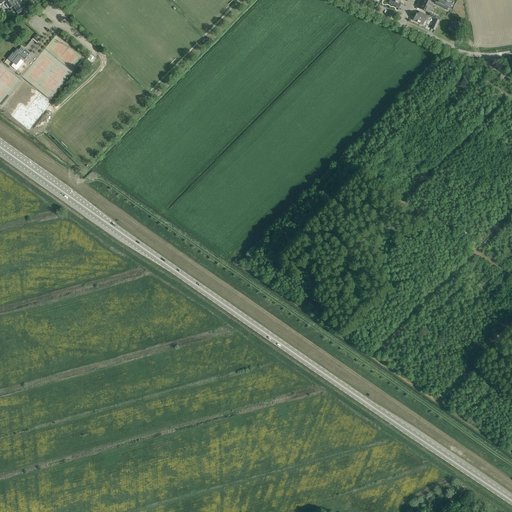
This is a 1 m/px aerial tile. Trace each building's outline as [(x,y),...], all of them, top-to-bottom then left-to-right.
[(17,1),(13,4),(10,0),(0,0),(0,4),(5,1),(10,8),(13,6),(15,9),(15,10),(18,14),(26,9),(23,3),(20,5),(17,1)] [(427,0),(423,0),(422,4),(431,8),(434,3),(429,1),(427,0)] [(429,13),(431,8),(422,4),(420,9),(429,13)] [(426,23),(424,21),(425,19),(426,20),(428,15),(421,12),(419,15),(416,13),(413,20),(425,25),(426,23)] [(455,20),(452,26),(458,29),(460,23),(455,20)] [(35,34),(29,44),(31,45),(32,43),(36,45),(41,37),(35,34)] [(12,52),(8,58),(16,65),(22,57),(25,59),(30,53),(21,46),(18,49),(17,49),(13,53),(12,52)]
